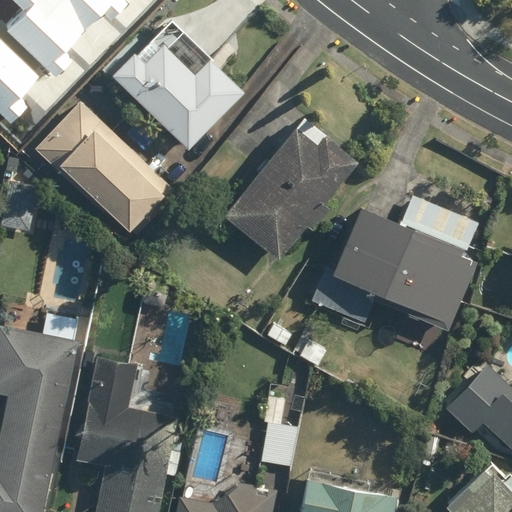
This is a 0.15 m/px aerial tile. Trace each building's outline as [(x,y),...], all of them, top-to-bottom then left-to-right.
[(13,0),(25,11),(9,27),(56,72),(73,55),(67,50),(86,30),(54,0),(13,0)] [(126,0),(54,0),(86,30),(108,8),(114,14),(126,0)] [(182,151),(239,92),(164,20),(131,55),(126,51),(103,75),(182,151)] [(0,113),(9,122),(24,105),(19,100),(40,77),(0,39),(0,113)] [(31,148),(121,233),(157,194),(162,199),(171,189),(76,100),(31,148)] [(324,207),(318,202),(353,160),(300,115),(218,213),(271,258),(299,225),(305,230),(324,207)] [(0,228),(33,235),(41,189),(5,182),(0,212),(0,228)] [(409,190),(395,222),(353,203),(309,301),(360,324),(371,301),(442,332),(475,258),(461,251),(475,220),(409,190)] [(41,311),(36,335),(0,328),(0,396),(2,397),(0,406),(0,511),(43,511),(75,342),(72,342),(76,318),(41,311)] [(338,357),(299,337),(291,352),(329,372),(338,357)] [(76,461),(105,466),(95,511),(159,511),(179,418),(129,408),(138,364),(97,356),(76,461)] [(465,435),(479,421),(511,453),(511,392),(484,365),(440,409),(465,435)] [(291,467),(296,424),(280,423),(283,399),(264,396),(256,463),(291,467)] [(511,511),(511,497),(511,496),(511,495),(511,477),(506,471),(501,475),(488,460),(438,505),(441,510),(438,511),(511,511)] [(388,511),(392,499),(300,477),(291,511),(388,511)] [(269,511),(272,496),(225,487),(221,504),(174,495),(171,511),(269,511)]
